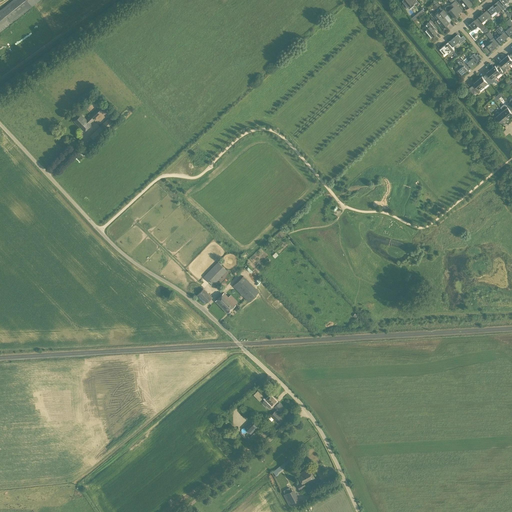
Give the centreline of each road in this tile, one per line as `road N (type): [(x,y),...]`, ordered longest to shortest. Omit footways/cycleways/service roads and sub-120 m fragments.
road 1 (unclassified): [(357,511),(297,400),(193,300),(112,244),(0,123)]
road 2 (track): [(99,231),(154,180),(199,175),(239,136),(263,128),(280,135),(342,205)]
